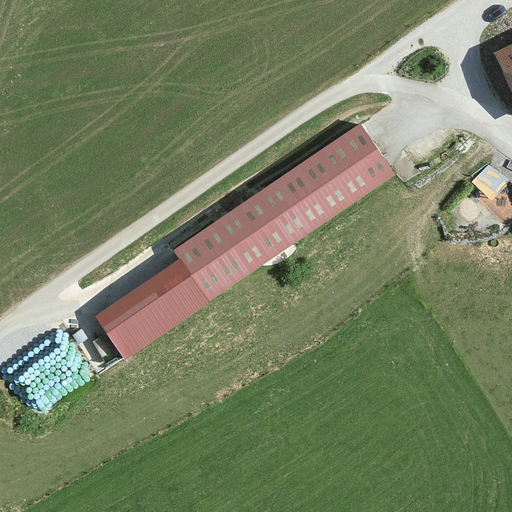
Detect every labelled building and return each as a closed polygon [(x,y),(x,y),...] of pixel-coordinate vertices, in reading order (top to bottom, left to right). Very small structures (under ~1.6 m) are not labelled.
[(511,43),(495,52),(511,87),(511,43)] [(213,301),(381,187),(348,138),(178,251),(186,263),(213,301)] [(490,197),(511,178),(495,161),(474,180),(490,197)] [(511,186),(493,193),(502,218),(511,214),(511,186)] [(131,358),(213,301),(186,263),(104,320),(131,358)]
